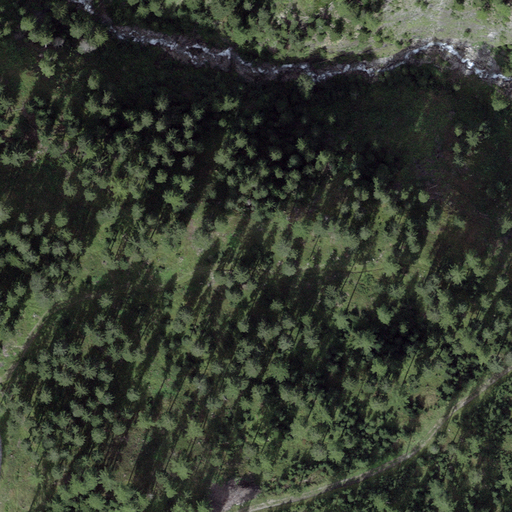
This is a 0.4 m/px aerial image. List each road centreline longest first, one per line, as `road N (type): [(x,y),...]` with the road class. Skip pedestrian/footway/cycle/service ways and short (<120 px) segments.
road 1 (track): [(0,379),(48,312),(68,303),(173,286),(212,267),(279,276),(396,264)]
road 2 (track): [(240,511),(355,480),(406,455),(511,366)]
